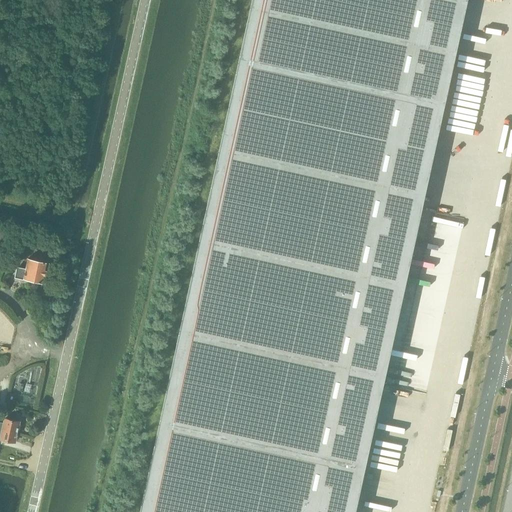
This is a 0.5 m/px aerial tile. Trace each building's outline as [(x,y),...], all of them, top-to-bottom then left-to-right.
[(251,0),(239,57),(444,102),(466,0),(251,0)] [(159,421),(364,466),(444,102),(239,57),(159,421)] [(0,247),(7,249),(12,227),(0,224),(0,247)] [(15,278),(23,279),(44,284),(49,263),(27,258),(25,268),(17,267),(15,278)] [(45,320),(47,310),(37,308),(35,318),(45,320)] [(0,427),(17,432),(20,421),(4,418),(3,423),(0,421),(0,427)] [(139,511),(354,511),(364,466),(159,421),(139,511)] [(0,438),(15,442),(17,432),(0,427),(0,438)]
